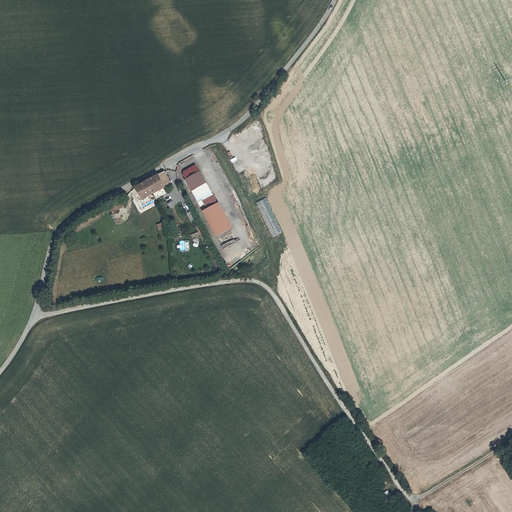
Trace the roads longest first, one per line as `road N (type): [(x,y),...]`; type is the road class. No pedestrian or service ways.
road 1 (unclassified): [(33,318),(257,281),(414,497),(511,441)]
road 2 (unclassified): [(33,318),(62,227),(229,130),(255,108),(336,0)]
